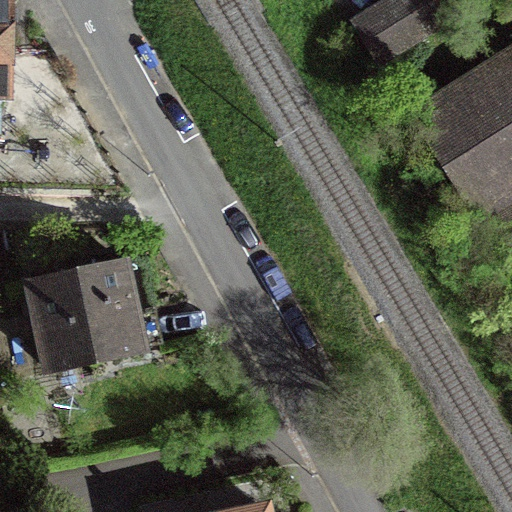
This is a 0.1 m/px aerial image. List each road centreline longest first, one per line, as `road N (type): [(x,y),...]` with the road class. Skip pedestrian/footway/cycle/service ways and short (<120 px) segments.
road 1 (residential): [(315,436),(69,0)]
road 2 (residential): [(315,436),(0,499)]
